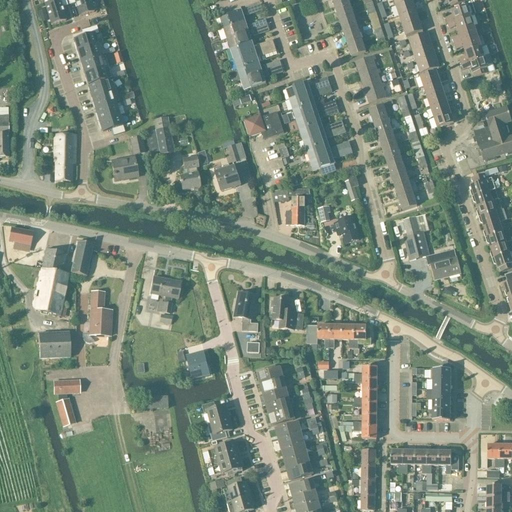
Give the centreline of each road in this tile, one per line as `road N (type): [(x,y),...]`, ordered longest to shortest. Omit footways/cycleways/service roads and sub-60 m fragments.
road 1 (residential): [(494,331),(503,313),(444,146),(468,121),(428,0)]
road 2 (residential): [(384,279),(387,261),(357,133),(331,54),(290,66),(267,0)]
road 3 (unclassified): [(384,279),(276,237),(80,195)]
road 4 (residential): [(210,262),(272,511)]
road 5 (tertiary): [(0,218),(210,262)]
road 6 (residential): [(80,195),(84,152),(53,36),(91,25)]
road 7 (tertiary): [(210,262),(300,283),(395,330)]
road 8 (residential): [(472,440),(393,437),(395,330)]
road 9 (unclassified): [(494,331),(384,279)]
